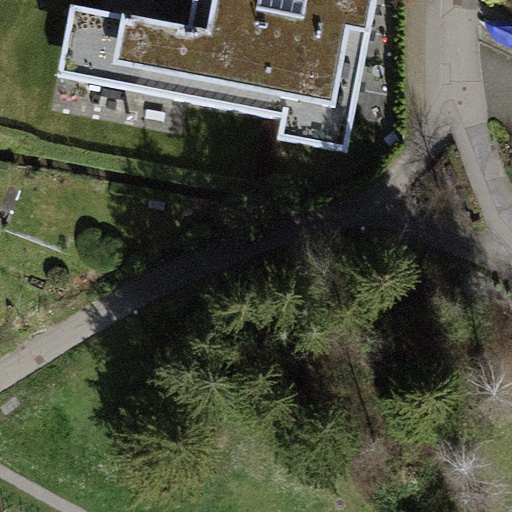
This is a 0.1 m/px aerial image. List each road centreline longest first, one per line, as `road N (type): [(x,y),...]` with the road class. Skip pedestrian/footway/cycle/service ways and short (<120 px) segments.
road 1 (residential): [(0,384),(200,258),(350,203)]
road 2 (residential): [(350,203),(511,254)]
road 3 (residential): [(350,203),(396,179),(461,96)]
road 4 (residential): [(511,231),(461,96)]
